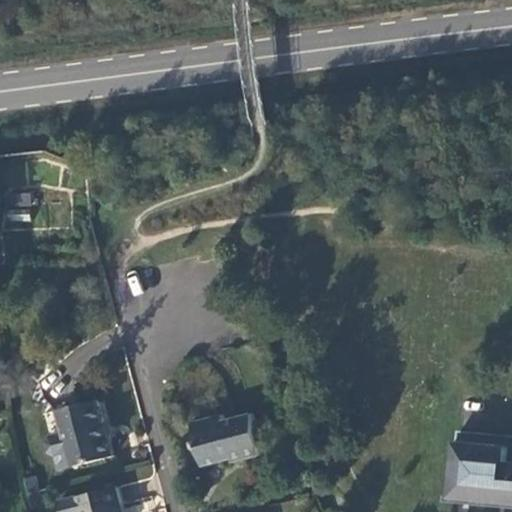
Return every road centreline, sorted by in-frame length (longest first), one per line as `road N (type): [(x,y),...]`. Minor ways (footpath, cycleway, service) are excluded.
road 1 (secondary): [(511,27),(0,92)]
road 2 (residential): [(180,511),(130,321),(205,301)]
